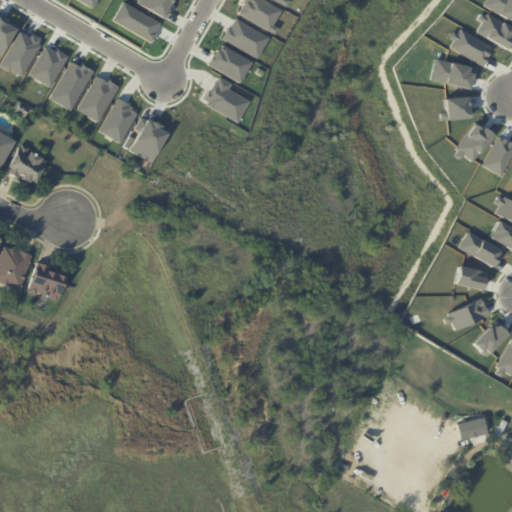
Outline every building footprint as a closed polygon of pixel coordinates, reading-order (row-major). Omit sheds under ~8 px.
[(95,0),(91,9),(75,0),(95,0)] [(136,0),(173,0),(163,20),(135,3),(136,0)] [(243,0),(262,0),(280,10),(272,25),(276,27),(272,35),(235,14),(243,0)] [(483,0),(511,0),(511,21),(481,6),(483,0)] [(121,2),(158,23),(152,34),(154,35),(149,43),(111,20),(121,2)] [(483,12),(511,28),(511,35),(504,50),(472,32),(483,12)] [(234,18),(268,37),(256,60),(221,40),(234,18)] [(0,19),(13,28),(0,50),(0,19)] [(458,29),(489,47),(479,65),(448,47),(458,29)] [(0,60),(18,31),(27,37),(29,34),(38,39),(36,43),(39,45),(19,77),(0,65),(0,60)] [(221,45),(251,62),(238,84),(206,64),(215,49),(218,51),(221,45)] [(43,46),(53,52),(54,50),(65,56),(48,87),(27,75),(43,46)] [(433,59),(473,64),(470,87),(430,82),(433,59)] [(68,61),(78,67),(79,65),(91,71),(68,111),(47,99),(68,61)] [(257,68),(263,72),(260,76),(254,72),(257,68)] [(75,110),(94,76),(104,82),(106,80),(116,87),(96,123),(75,110)] [(217,77),(230,84),(227,89),(248,101),(235,123),(205,105),(206,102),(202,99),(212,84),(213,85),(217,77)] [(447,97),(468,97),(468,120),(447,120),(447,97)] [(116,98),(130,107),(129,110),(135,114),(118,144),(97,131),(116,98)] [(19,106),(28,111),(24,118),(15,113),(19,106)] [(145,119),(157,126),(156,128),(165,133),(148,163),(125,151),(145,119)] [(473,121),(491,133),(473,162),(454,150),(473,121)] [(0,136),(13,144),(17,146),(0,176),(0,136)] [(496,136),(511,144),(511,154),(500,177),(480,167),(496,136)] [(34,156),(49,165),(37,186),(32,183),(30,186),(24,182),(26,179),(20,176),(18,181),(5,173),(21,146),(29,150),(27,152),(34,156)] [(501,196),(511,202),(511,223),(492,213),(501,196)] [(496,221),(511,229),(511,253),(487,238),(496,221)] [(466,232),(496,248),(486,265),(457,249),(466,232)] [(21,251),(34,256),(21,291),(0,283),(0,261),(5,247),(11,249),(12,248),(16,250),(17,251),(19,252),(19,251),(21,251)] [(40,260),(57,267),(55,271),(68,276),(58,302),(50,299),(50,297),(37,292),(36,295),(28,292),(29,291),(27,290),(30,282),(32,277),(39,260),(40,260)] [(456,267),(485,269),(483,288),(455,287),(456,267)] [(447,313),(478,298),(487,316),(456,331),(447,313)] [(490,319),(505,332),(485,356),(470,343),(490,319)] [(511,334),(511,375),(511,377),(494,368),(511,334)] [(456,416),(482,411),(487,434),(461,440),(456,416)] [(337,459),(348,440),(358,446),(354,453),(352,451),(345,464),(344,462),(341,467),(335,463),(338,459),(337,459)]
